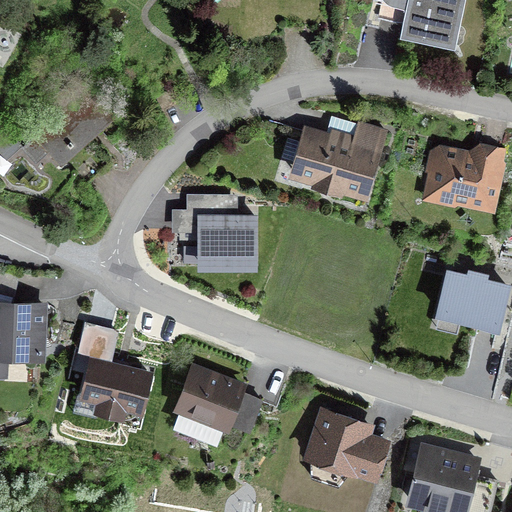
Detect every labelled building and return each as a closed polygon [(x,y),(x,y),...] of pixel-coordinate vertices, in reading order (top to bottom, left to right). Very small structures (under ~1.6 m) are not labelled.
[(464,0),(406,0),(399,32),(455,45),(464,0)] [(114,115),(77,76),(55,97),(63,105),(34,133),(62,163),(114,115)] [(327,127),(303,120),(288,173),(312,180),(311,183),(343,192),(344,189),(367,196),(388,126),(358,117),(357,121),(331,113),(327,127)] [(468,148),(439,141),(430,148),(425,170),(427,171),(422,199),(464,207),(465,204),(496,211),(506,159),(504,158),(507,146),(480,139),(468,148)] [(187,207),(172,207),(172,229),(197,229),(197,265),(258,265),(258,209),(238,210),(238,191),(187,191),(187,207)] [(467,269),(446,264),(435,312),(500,327),(511,279),(488,274),(489,270),(468,265),(467,269)] [(44,303),(0,300),(0,371),(9,372),(9,355),(42,356),(44,303)] [(119,333),(83,324),(77,347),(96,352),(85,395),(101,400),(99,410),(120,416),(123,405),(140,409),(149,372),(111,362),(119,333)] [(243,387),(193,368),(178,408),(181,410),(175,425),(217,442),(223,427),(227,429),(243,387)] [(311,476),(338,485),(351,470),(378,479),(392,437),(371,430),(374,420),(319,402),(302,454),(310,457),(311,476)] [(482,454),(421,438),(405,500),(428,506),(425,511),(489,511),(498,478),(477,473),(482,454)]
